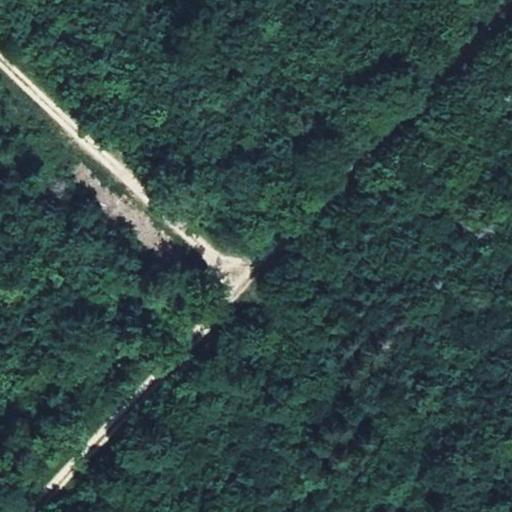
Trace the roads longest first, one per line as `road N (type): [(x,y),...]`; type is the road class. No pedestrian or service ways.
road 1 (track): [(240,283),(511,2)]
road 2 (track): [(0,59),(240,283)]
road 3 (track): [(28,511),(240,283)]
